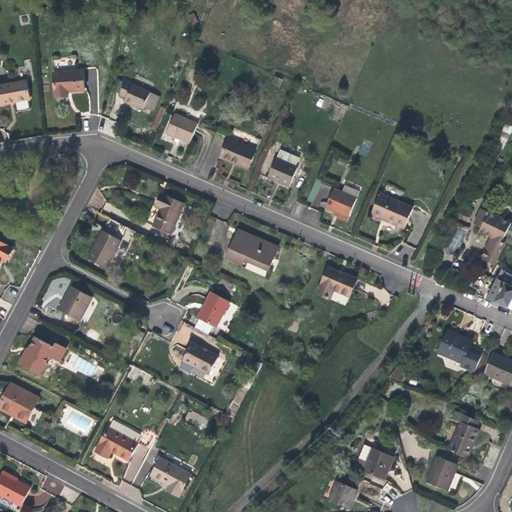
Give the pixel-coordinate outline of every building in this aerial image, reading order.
[(190,25),(198,23),(195,12),(187,15),(190,25)] [(83,71),(54,73),(56,97),(68,96),(68,92),(73,92),(84,91),(83,71)] [(279,87),(282,79),(274,75),(271,83),(279,87)] [(0,86),(0,104),(10,103),(16,102),(29,100),(31,99),(27,81),(0,86)] [(119,95),(126,98),(132,84),(125,81),(119,95)] [(151,92),(132,84),(126,98),(125,101),(135,106),(143,109),(144,107),(147,102),(151,92)] [(160,96),(151,92),(147,102),(156,106),(160,96)] [(30,110),(29,100),(16,102),(18,112),(30,110)] [(154,111),(156,106),(147,102),(144,107),(154,111)] [(176,138),(180,139),(183,141),(189,144),(198,124),(175,114),(167,134),(176,138)] [(256,151),(229,139),(221,155),(236,162),(236,164),(239,165),(248,169),(256,151)] [(276,158),(296,167),(300,158),(280,149),(276,158)] [(236,162),(221,155),(221,157),(236,164),(236,162)] [(296,167),(276,158),(268,178),(278,182),(289,187),(298,167),(296,167)] [(342,192),(357,198),(360,191),(345,185),(342,192)] [(348,218),(357,198),(342,192),(334,188),(326,208),(334,212),(348,218)] [(154,226),(172,234),(180,214),(185,204),(161,194),(156,206),(161,208),(158,216),(154,226)] [(413,208),(381,194),(373,212),(388,218),(387,221),(391,223),(404,229),(413,208)] [(464,205),(459,215),(468,220),(471,214),(470,214),(473,210),(464,205)] [(482,227),(489,212),(482,209),(475,223),(482,227)] [(348,218),(334,212),(333,214),(340,217),(347,220),(348,218)] [(388,218),(373,212),(372,214),(387,221),(388,218)] [(492,237),(502,242),(511,223),(489,212),(482,227),(480,231),(487,235),(492,237)] [(180,214),(172,234),(178,236),(187,217),(180,214)] [(102,231),(122,240),(128,228),(109,218),(102,231)] [(441,249),(452,255),(466,228),(455,222),(441,249)] [(452,255),(455,257),(469,229),(466,228),(452,255)] [(239,230),(237,235),(252,241),(254,237),(239,230)] [(106,269),(122,240),(102,231),(98,239),(87,258),(106,269)] [(274,259),(279,248),(259,239),(254,237),(252,241),(237,235),(228,257),(244,263),(245,259),(266,268),(271,257),(274,259)] [(504,243),(502,242),(492,237),(482,259),(494,265),(504,243)] [(13,249),(0,241),(0,262),(2,259),(6,261),(13,249)] [(271,257),(266,268),(269,270),(274,259),(271,257)] [(490,273),(493,266),(480,259),(477,265),(490,273)] [(334,290),(349,297),(357,279),(345,274),(344,276),(341,274),(338,273),(339,272),(329,268),(317,293),(330,299),(334,290)] [(511,275),(502,271),(498,280),(509,285),(511,279),(511,275)] [(511,310),(511,286),(509,285),(498,280),(488,299),(503,306),(511,310)] [(67,303),(75,288),(72,287),(67,295),(64,301),(67,303)] [(80,321),(92,297),(75,288),(67,303),(64,301),(59,310),(80,321)] [(213,326),(216,327),(230,302),(211,292),(203,306),(197,317),(200,318),(213,326)] [(208,335),(213,326),(200,318),(195,327),(208,335)] [(475,372),(483,353),(470,347),(472,342),(460,336),(448,331),(439,353),(463,363),(464,367),(475,372)] [(29,350),(22,365),(40,375),(50,357),(59,362),(66,349),(56,343),(54,347),(36,337),(29,350)] [(189,348),(182,361),(183,361),(193,366),(209,375),(219,357),(192,343),(189,348)] [(494,354),(485,374),(511,385),(511,381),(511,361),(509,360),(508,362),(505,361),(502,360),(503,357),(494,354)] [(74,368),(90,376),(96,366),(80,357),(74,368)] [(190,372),(193,366),(183,361),(180,367),(190,372)] [(399,365),(390,377),(403,381),(408,369),(399,365)] [(26,422),(39,398),(11,384),(0,404),(0,405),(15,414),(14,416),(26,422)] [(15,414),(0,405),(0,408),(7,412),(14,416),(15,414)] [(461,422),(477,428),(480,421),(455,411),(452,418),(461,422)] [(109,428),(137,443),(141,435),(113,420),(109,428)] [(480,430),(477,428),(461,422),(448,450),(468,459),(475,441),(480,430)] [(138,443),(137,443),(109,428),(108,427),(95,451),(107,458),(111,451),(117,454),(128,460),(138,443)] [(154,434),(145,429),(138,443),(146,448),(154,434)] [(371,437),(367,446),(378,450),(381,442),(371,437)] [(378,450),(367,446),(365,445),(356,467),(384,479),(388,470),(391,465),(387,463),(390,455),(378,450)] [(426,482),(447,491),(454,476),(458,465),(437,456),(426,482)] [(191,474),(161,459),(152,476),(164,482),(170,485),(167,490),(179,496),(191,474)] [(3,471),(2,472),(17,480),(18,479),(12,476),(3,471)] [(2,472),(0,476),(0,494),(21,506),(31,488),(17,480),(2,472)] [(340,475),(337,482),(358,490),(360,483),(340,475)] [(337,482),(329,500),(350,509),(354,499),(358,490),(337,482)]
